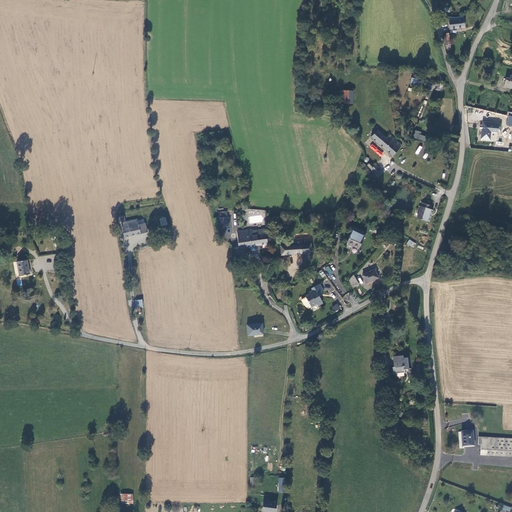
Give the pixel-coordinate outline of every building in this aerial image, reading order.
[(462,17),(449,20),(450,30),(464,27),(462,17)] [(422,81),(412,79),(411,86),(421,88),(422,81)] [(353,105),(354,91),(341,91),(340,104),(353,105)] [(498,132),(498,123),(483,122),(482,138),(490,139),(491,132),(498,132)] [(374,128),(371,132),(368,136),(393,157),(402,147),(391,137),(388,141),(377,131),(374,128)] [(421,134),(422,132),(415,130),(413,137),(425,141),(427,136),(421,134)] [(420,145),(415,153),(417,155),(423,147),(420,145)] [(368,166),(372,171),(374,175),(380,170),(376,165),(374,167),(371,163),(368,166)] [(430,209),(432,205),(423,203),(422,207),(421,207),(417,218),(425,221),(427,216),(428,213),(431,214),(433,210),(430,209)] [(228,211),(218,212),(219,228),(230,227),(228,211)] [(166,217),(159,218),(161,226),(167,225),(166,217)] [(125,222),(121,223),(122,227),(124,238),(147,233),(145,224),(138,225),(137,220),(125,222)] [(362,238),(363,239),(366,233),(353,227),(350,227),(349,231),(350,233),(351,234),(351,233),(362,238)] [(250,230),(235,232),(237,243),(238,248),(267,243),(265,234),(256,235),(251,236),(250,230)] [(351,234),(346,244),(358,250),(363,239),(362,238),(351,233),(351,234)] [(311,259),(310,245),(310,244),(309,244),(309,239),(293,239),(294,245),(280,246),(281,255),(304,254),(305,260),(312,259),(311,259)] [(409,239),(406,244),(413,248),(416,243),(409,239)] [(29,274),(26,260),(16,262),(19,276),(29,274)] [(328,266),(324,268),(329,275),(333,273),(328,266)] [(379,278),(375,270),(362,275),(366,284),(379,278)] [(353,275),(349,280),(353,288),(359,285),(353,275)] [(319,295),(324,292),(320,284),(312,289),(313,290),(309,292),(310,294),(306,296),(312,307),(317,304),(318,305),(323,302),(319,295)] [(335,312),(341,308),(337,303),(331,307),(335,312)] [(262,334),(261,324),(246,326),(247,336),(262,334)] [(393,357),(394,368),(393,368),(393,374),(405,373),(405,370),(412,369),(411,358),(402,359),(402,356),(393,357)] [(463,437),(464,447),(474,446),(473,431),(461,432),(462,438),(463,437)] [(511,438),(478,437),(477,445),(480,445),(480,455),(511,456),(511,438)] [(120,503),(133,504),(133,494),(121,493),(120,503)] [(263,501),(261,511),(269,511),(276,511),(276,502),(263,501)]
